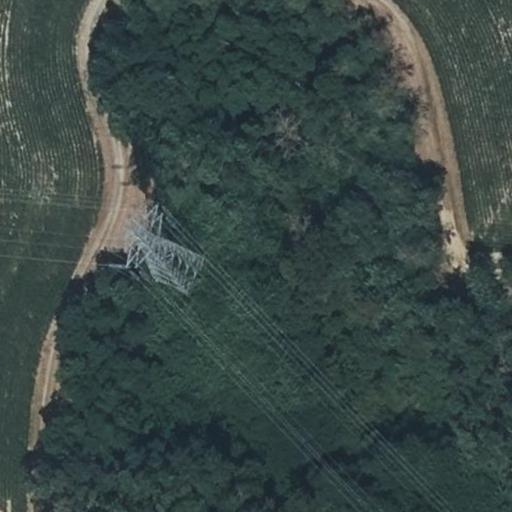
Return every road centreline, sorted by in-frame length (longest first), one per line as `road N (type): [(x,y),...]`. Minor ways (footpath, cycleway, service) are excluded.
road 1 (track): [(44,511),(47,414),(61,339),(114,215),(120,165),(90,68),(89,31),(104,0)]
road 2 (track): [(375,0),(397,19),(410,51),(453,239),(471,264),(511,276)]
